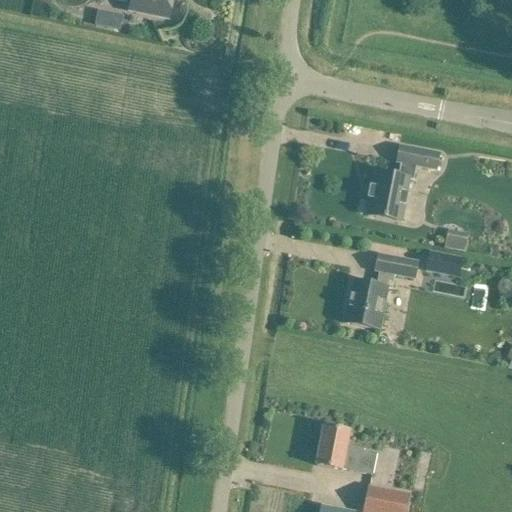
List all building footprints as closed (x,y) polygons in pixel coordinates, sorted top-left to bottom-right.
[(131,0),(129,12),(168,20),(172,0),(131,0)] [(369,188),(367,200),(370,201),(367,217),(401,224),(409,181),(413,182),(415,168),(436,171),(439,156),(399,148),(396,164),(400,165),(397,178),(375,174),(372,188),(369,188)] [(478,246),(481,235),(462,230),(459,241),(478,246)] [(429,254),(425,272),(441,275),(443,268),(458,271),(460,261),(429,254)] [(348,297),(343,325),(379,331),(387,290),(391,291),(394,276),(414,280),(417,264),(378,257),(374,272),(378,273),(376,287),(353,282),(350,297),(348,297)] [(323,428),(316,467),(341,472),(341,471),(372,477),(376,455),(346,449),(349,433),(323,428)] [(368,489),(363,511),(404,511),(407,498),(407,496),(368,489)]
